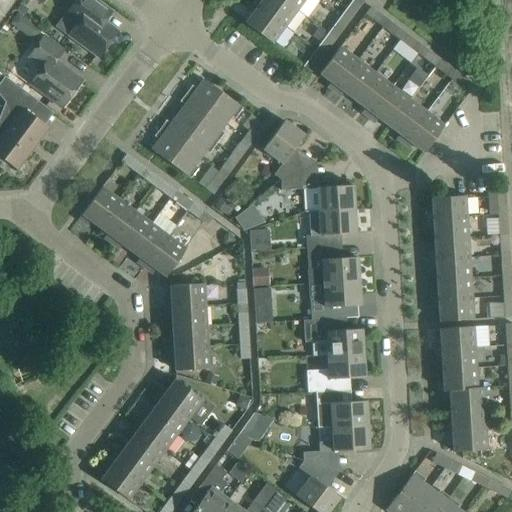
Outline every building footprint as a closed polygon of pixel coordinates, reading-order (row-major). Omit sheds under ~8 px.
[(0,0),(0,21),(13,5),(5,0),(0,0)] [(67,12),(57,26),(68,35),(83,45),(99,57),(118,32),(96,17),(103,7),(94,0),(75,0),(70,7),(67,12)] [(297,10),(282,0),(255,0),(253,3),(284,27),(297,10)] [(304,0),(282,0),(297,10),(304,0)] [(352,0),(340,17),(347,22),(360,6),(352,0)] [(284,27),(253,3),(248,10),(253,13),(245,24),(272,44),(284,27)] [(382,27),(387,20),(370,7),(364,14),(382,27)] [(340,17),(328,34),(335,39),(347,22),(340,17)] [(382,27),(389,32),(384,40),(388,43),(384,49),(389,52),(399,40),(405,33),(387,20),(382,27)] [(318,28),(313,35),(320,40),(325,33),(318,28)] [(405,33),(399,40),(417,54),(422,46),(405,33)] [(323,56),(335,39),(328,34),(326,37),(319,45),(315,50),(323,56)] [(63,51),(47,39),(43,36),(28,56),(42,67),(30,84),(62,107),(81,82),(55,62),(63,51)] [(434,67),(440,59),(422,46),(417,54),(434,67)] [(333,92),(357,60),(340,47),(319,74),(330,82),(327,87),(333,92)] [(315,50),(312,55),(303,67),(311,72),(323,56),(315,50)] [(457,73),(440,59),(434,67),(451,80),(457,73)] [(357,60),(333,92),(340,97),(344,92),(354,100),(374,73),(357,60)] [(416,69),(409,78),(418,85),(425,75),(416,69)] [(392,86),(374,73),(354,100),(365,108),(361,113),(368,118),(392,86)] [(475,86),(457,73),(451,80),(469,94),(475,86)] [(20,110),(0,136),(0,155),(1,156),(17,168),(47,129),(35,120),(45,107),(29,95),(5,76),(0,82),(0,96),(7,106),(11,103),(20,110)] [(191,87),(186,94),(226,123),(231,116),(235,118),(242,108),(204,80),(196,90),(191,87)] [(392,86),(368,118),(375,123),(378,118),(389,127),(409,100),(392,86)] [(226,123),(186,94),(181,100),(185,105),(178,115),(216,143),(223,134),(220,131),(226,123)] [(409,100),(389,127),(399,134),(396,139),(403,144),(427,113),(409,100)] [(427,113),(403,144),(409,149),(413,144),(424,153),(444,126),(427,113)] [(165,122),(160,129),(199,158),(205,150),(209,153),(216,143),(178,115),(170,125),(165,122)] [(265,125),(257,119),(244,137),(252,142),(265,125)] [(280,180),(300,170),(289,154),(304,135),(284,121),(272,137),(263,149),(282,164),(274,175),(280,180)] [(199,158),(160,129),(155,135),(159,139),(152,150),(168,162),(190,179),(198,168),(194,166),(199,158)] [(244,137),(231,154),(238,160),(252,142),(244,137)] [(120,162),(132,170),(138,163),(126,154),(120,162)] [(231,154),(218,172),(225,177),(238,160),(231,154)] [(154,186),(159,179),(148,170),(142,178),(154,186)] [(312,188),(300,170),(280,180),(281,190),(303,189),(305,212),(318,212),(354,209),(352,185),(312,188)] [(225,177),(218,172),(206,188),(213,193),(225,177)] [(171,187),(159,179),(154,186),(165,195),(171,187)] [(99,227),(119,200),(101,187),(78,219),(86,225),(90,220),(99,227)] [(505,194),(496,194),(497,208),(506,208),(505,193),(505,194)] [(187,210),(192,203),(181,195),(175,202),(187,210)] [(227,214),(234,204),(222,195),(215,205),(227,214)] [(427,218),(466,216),(465,196),(431,198),(432,211),(426,211),(427,218)] [(135,212),(119,200),(99,227),(107,233),(104,238),(112,244),(135,212)] [(204,212),(192,203),(187,210),(198,219),(204,212)] [(244,231),(263,219),(253,204),(234,217),(244,231)] [(354,209),(318,212),(319,235),(306,236),(306,248),(332,247),(331,235),(355,233),(354,209)] [(152,225),(135,212),(112,244),(119,249),(123,245),(132,252),(152,225)] [(468,236),(466,216),(427,218),(427,228),(433,227),(434,239),(468,236)] [(507,221),(498,221),(499,235),(508,235),(507,221)] [(152,225),(132,252),(140,258),(136,262),(145,269),(169,237),(152,225)] [(225,236),(224,242),(227,245),(234,239),(228,233),(225,236)] [(508,235),(499,235),(500,249),(509,249),(508,235)] [(250,250),(258,249),(257,236),(249,237),(250,250)] [(468,236),(434,239),(435,251),(429,252),(429,260),(469,257),(468,236)] [(169,237),(145,269),(152,274),(155,269),(165,276),(185,249),(169,237)] [(332,247),(306,248),(309,284),(358,281),(357,257),(333,259),(332,247)] [(470,278),(469,257),(429,260),(430,269),(436,268),(436,280),(470,278)] [(510,261),(500,262),(501,276),(510,275),(510,261)] [(267,275),(253,276),(253,285),(268,285),(267,275)] [(510,275),(501,276),(502,290),(511,290),(510,275)] [(470,278),(436,280),(437,292),(431,293),(432,301),(471,299),(470,278)] [(360,305),(358,281),(309,284),(311,320),(337,319),(336,307),(360,305)] [(166,309),(205,306),(204,284),(190,285),(170,286),(171,298),(165,299),(166,309)] [(267,288),(252,289),(253,301),(268,300),(267,288)] [(237,304),(246,304),(245,289),(236,290),(237,304)] [(473,319),(471,299),(432,301),(432,309),(438,309),(439,322),(473,319)] [(511,302),(503,303),(504,317),(511,316),(511,302)] [(247,318),(246,304),(237,304),(238,318),(247,318)] [(205,306),(166,309),(166,318),(172,318),(173,329),(206,327),(205,306)] [(337,319),(311,320),(303,321),(304,343),(326,341),(327,355),(363,353),(361,329),(337,331),(337,319)] [(206,327),(173,329),(173,339),(167,339),(168,350),(207,348),(206,327)] [(435,349),(474,346),(473,327),(439,329),(440,342),(434,342),(435,349)] [(239,345),(248,344),(247,330),(238,331),(239,345)] [(249,359),(248,344),(239,345),(240,359),(249,359)] [(476,367),(474,346),(435,349),(435,359),(441,358),(442,369),(476,367)] [(209,369),(207,348),(168,350),(169,359),(174,358),(175,371),(195,369),(209,369)] [(363,353),(327,355),(328,370),(306,371),(307,393),(341,391),(340,379),(364,377),(363,353)] [(476,367),(442,369),(443,382),(437,383),(437,392),(443,391),(443,390),(477,388),(476,367)] [(218,377),(207,373),(204,382),(215,386),(218,377)] [(158,393),(190,416),(202,400),(175,380),(167,390),(163,386),(158,393)] [(483,388),(477,388),(443,390),(443,391),(443,399),(449,399),(450,411),(484,408),(483,388)] [(342,403),(341,391),(307,393),(315,392),(317,414),(331,413),(331,427),(367,425),(366,401),(342,403)] [(156,405),(150,413),(177,433),(190,416),(158,393),(151,402),(156,405)] [(239,396),(237,400),(240,407),(244,409),(248,400),(239,396)] [(484,408),(450,411),(451,423),(445,423),(446,432),(485,429),(484,408)] [(138,419),(133,426),(165,450),(177,433),(150,413),(143,423),(138,419)] [(367,425),(331,427),(332,441),(318,442),(319,452),(302,453),(303,461),(324,467),(329,451),(368,449),(367,425)] [(165,450),(133,426),(127,435),(132,438),(125,446),(152,467),(165,450)] [(215,437),(222,442),(231,431),(223,426),(215,437)] [(485,429),(446,432),(446,440),(452,439),(453,452),(473,451),(487,450),(485,429)] [(222,442),(215,437),(206,448),(214,454),(222,442)] [(152,467),(125,446),(119,455),(114,452),(108,460),(140,483),(152,467)] [(440,467),(444,458),(435,454),(431,462),(440,467)] [(199,458),(191,470),(198,475),(206,464),(199,458)] [(444,458),(440,467),(457,475),(461,466),(444,458)] [(140,483),(108,460),(103,467),(107,471),(101,480),(128,500),(140,483)] [(324,467),(303,461),(298,468),(310,477),(295,496),(308,506),(316,511),(328,511),(339,498),(320,484),(324,467)] [(219,511),(228,500),(214,490),(226,473),(216,465),(199,487),(207,492),(192,511),(219,511)] [(198,475),(191,470),(182,481),(190,487),(198,475)] [(411,511),(429,488),(422,483),(424,479),(414,471),(386,510),(388,511),(411,511)] [(489,490),(493,481),(474,473),(470,481),(489,490)] [(493,481),(489,490),(507,498),(511,490),(493,481)] [(437,494),(429,488),(411,511),(438,511),(449,498),(440,490),(437,494)] [(166,503),(174,508),(177,504),(182,497),(175,491),(170,498),(166,503)] [(459,505),(449,498),(438,511),(461,511),(456,508),(459,505)] [(244,511),(228,500),(219,511),(260,511),(262,509),(252,502),(244,511)] [(170,511),(174,508),(166,503),(159,511),(170,511)]
